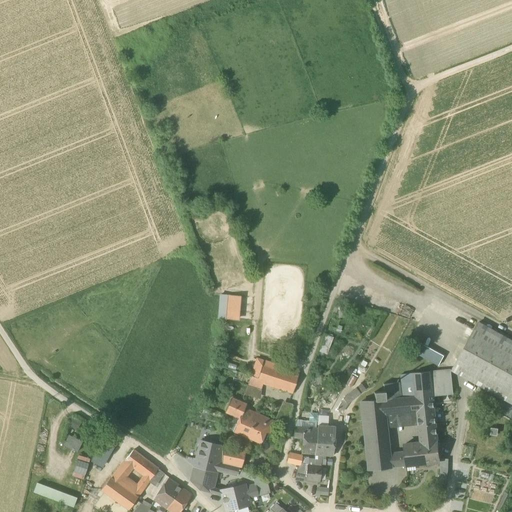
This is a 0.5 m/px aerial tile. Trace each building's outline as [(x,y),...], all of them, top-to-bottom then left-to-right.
[(216,318),(236,320),(238,297),(218,295),(216,318)] [(472,382),(511,404),(511,340),(479,322),(458,360),(478,371),(472,382)] [(333,337),(325,334),(319,352),(326,355),(333,337)] [(419,355),(439,366),(444,356),(424,345),(419,355)] [(262,383),(291,393),(298,372),(272,363),(255,358),(250,376),(263,380),(262,383)] [(452,371),(472,382),(478,371),(458,360),(452,371)] [(451,370),(430,372),(433,396),(453,394),(451,370)] [(415,397),(433,396),(430,372),(414,373),(401,375),(402,382),(383,384),(383,392),(374,392),(374,401),(415,397)] [(343,389),(347,392),(355,378),(351,375),(343,389)] [(247,385),(260,389),(262,383),(263,380),(250,376),(247,385)] [(359,384),(355,389),(360,394),(365,390),(359,384)] [(243,395),(257,400),(260,389),(247,385),(243,395)] [(347,404),(360,394),(355,389),(342,399),(347,404)] [(419,425),(420,443),(438,441),(433,396),(415,397),(417,412),(419,425)] [(417,412),(415,397),(374,401),(361,402),(368,470),(390,468),(388,454),(386,429),(384,415),(396,414),(417,412)] [(239,418),(237,422),(265,433),(269,435),(273,424),(261,419),(261,418),(247,412),(247,410),(243,408),(244,405),(241,403),(232,399),(226,413),(233,416),(239,418)] [(341,412),(347,404),(342,399),(336,410),(341,412)] [(273,424),(282,428),(290,408),(281,405),(273,424)] [(396,414),(397,427),(419,425),(417,412),(396,414)] [(384,415),(386,429),(397,427),(396,414),(384,415)] [(239,418),(233,416),(227,430),(233,432),(237,422),(239,418)] [(318,422),(317,425),(327,425),(328,416),(318,416),(318,422)] [(261,444),(265,433),(237,422),(233,432),(261,444)] [(317,428),(316,442),(334,443),(335,426),(327,425),(317,425),(317,428)] [(301,452),(315,454),(316,442),(317,428),(294,427),(294,436),(303,437),(301,452)] [(77,452),(82,442),(68,436),(63,446),(77,452)] [(222,465),(222,463),(222,446),(200,441),(196,459),(216,464),(219,464),(222,465)] [(440,459),(438,441),(420,443),(404,445),(404,452),(405,466),(439,462),(440,462),(440,459)] [(102,466),(112,449),(100,442),(92,460),(102,466)] [(315,454),(318,454),(321,455),(333,456),(334,443),(316,442),(315,454)] [(245,452),(222,446),(222,463),(241,468),(245,452)] [(79,449),(77,457),(86,460),(89,452),(79,449)] [(145,477),(149,481),(158,469),(133,450),(124,461),(135,469),(145,477)] [(390,468),(400,467),(397,453),(388,454),(390,468)] [(299,465),(299,464),(301,458),(301,457),(289,454),(287,462),(299,465)] [(320,467),(321,455),(318,454),(317,461),(315,461),(315,463),(308,462),(306,481),(319,482),(321,467),(320,467)] [(73,477),(85,478),(87,460),(75,459),(73,477)] [(216,464),(196,459),(191,481),(200,490),(209,492),(213,479),(215,470),(216,464)] [(440,471),(447,472),(448,460),(440,459),(440,462),(439,462),(440,471)] [(124,461),(120,467),(130,475),(135,469),(124,461)] [(236,475),(253,481),(252,474),(238,469),(222,465),(219,464),(218,471),(236,475)] [(295,481),(303,483),(304,465),(299,464),(299,465),(298,471),(295,481)] [(120,467),(111,478),(137,497),(149,481),(145,477),(138,487),(127,478),(130,475),(120,467)] [(445,485),(447,472),(440,471),(440,474),(436,482),(445,485)] [(157,472),(151,481),(154,483),(155,484),(162,475),(157,472)] [(265,479),(252,474),(253,481),(254,485),(257,496),(268,493),(265,479)] [(128,510),(137,497),(111,478),(101,490),(128,510)] [(168,479),(160,490),(174,499),(181,489),(181,488),(168,479)] [(33,492),(73,507),(76,498),(36,483),(33,492)] [(254,485),(244,488),(247,499),(257,496),(254,485)] [(248,505),(247,499),(244,488),(244,486),(221,491),(223,499),(224,499),(224,501),(223,501),(226,511),(248,505)] [(315,497),(319,498),(319,496),(328,497),(329,488),(316,486),(315,497)] [(179,511),(189,498),(181,489),(174,499),(167,509),(170,511),(179,511)] [(167,509),(174,499),(160,490),(153,500),(167,509)] [(498,509),(503,511),(511,495),(505,493),(498,509)]
